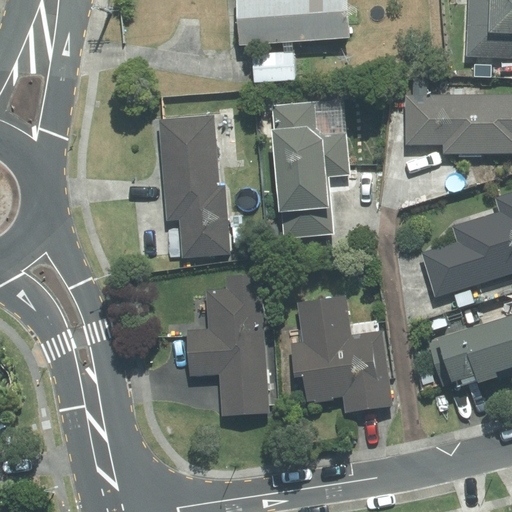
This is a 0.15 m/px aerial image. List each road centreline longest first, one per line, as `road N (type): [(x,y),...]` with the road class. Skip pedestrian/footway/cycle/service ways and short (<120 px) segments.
road 1 (residential): [(130,511),(454,464),(511,447)]
road 2 (residential): [(37,219),(81,283),(98,336),(110,380),(99,444)]
road 3 (residential): [(99,444),(46,322),(0,275)]
road 4 (tertiary): [(70,0),(31,170)]
